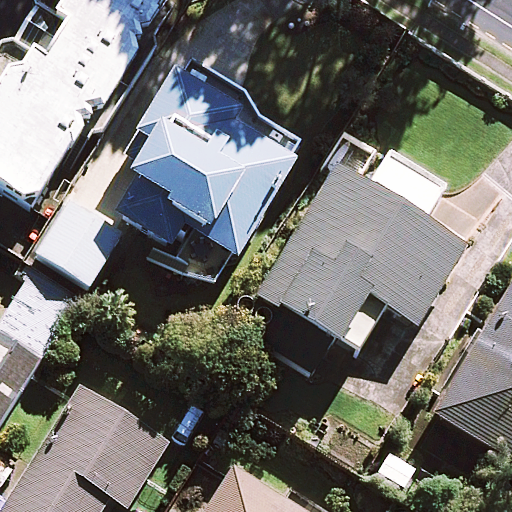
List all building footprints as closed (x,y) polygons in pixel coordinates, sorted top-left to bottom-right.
[(161,0),(37,0),(0,62),(0,191),(34,212),(94,113),(161,0)] [(217,297),(304,149),(251,117),(258,105),(186,62),(138,143),(152,151),(111,221),(173,258),(168,268),(217,297)] [(443,197),(389,164),(369,195),(336,175),(258,302),(355,361),(384,314),(414,332),(464,251),(425,227),(443,197)] [(121,241),(69,208),(37,259),(89,292),(121,241)] [(0,430),(78,306),(31,277),(0,327),(0,430)] [(511,289),(432,420),(511,468),(511,289)] [(124,511),(166,449),(80,392),(0,511),(102,511),(109,502),(123,511),(124,511)] [(287,511),(241,483),(222,511),(287,511)]
